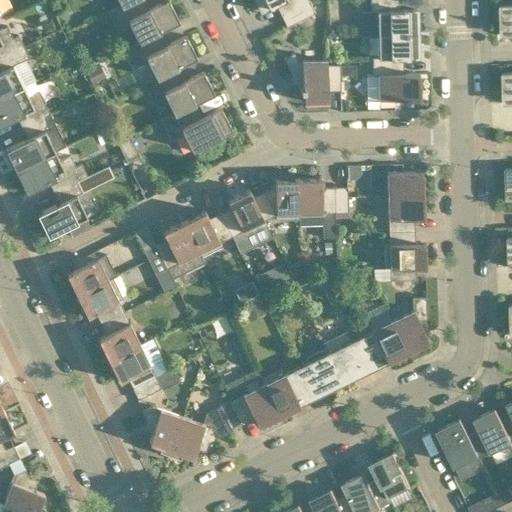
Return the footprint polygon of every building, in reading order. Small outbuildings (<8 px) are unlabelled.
[(129,0),(121,4),(108,11),(117,30),(131,24),(133,28),(138,40),(139,40),(160,30),(179,20),(169,0),(164,0),(149,8),(146,1),(144,0),(129,0)] [(255,0),(260,10),(276,3),(279,1),(284,11),(280,13),(281,13),(308,0),(255,0)] [(309,0),(308,0),(281,13),(287,25),(315,12),(309,0)] [(376,10),(377,33),(418,32),(417,8),(401,8),(396,5),(396,0),(370,0),(370,11),(376,10)] [(511,34),(511,2),(500,3),(501,34),(511,34)] [(331,24),(325,25),(325,35),(337,34),(337,28),(331,24)] [(0,56),(24,45),(18,34),(13,37),(7,25),(0,27),(0,56)] [(139,40),(125,47),(135,66),(148,60),(152,68),(156,76),(177,66),(197,56),(186,34),(166,44),(164,38),(160,31),(160,30),(139,40)] [(372,56),(373,73),(399,72),(398,60),(403,56),(418,56),(418,32),(377,33),(378,56),(372,56)] [(0,96),(23,85),(13,64),(29,56),(24,45),(0,56),(0,96)] [(327,90),(326,64),(326,59),(298,60),(294,52),(283,57),(298,87),(300,87),(300,91),(303,91),(303,100),(328,99),(327,90)] [(339,63),(326,64),(327,90),(340,89),(339,63)] [(156,76),(143,83),(152,102),(166,96),(169,102),(174,112),(195,102),(214,92),(203,70),(184,80),(181,74),(177,67),(177,66),(156,76)] [(96,67),(86,71),(89,77),(92,82),(102,78),(96,67)] [(511,102),(511,70),(502,71),(503,102),(511,102)] [(399,72),(373,73),(366,73),(367,98),(405,97),(405,99),(410,99),(410,97),(420,96),(419,72),(399,72)] [(0,123),(17,115),(22,126),(50,112),(38,89),(28,95),(23,85),(0,96),(0,123)] [(174,112),(161,119),(170,138),(183,131),(192,149),(232,129),(221,106),(201,116),(195,102),(174,112)] [(5,147),(16,169),(55,150),(66,145),(50,112),(22,126),(27,137),(5,147)] [(117,128),(112,130),(116,139),(125,135),(122,129),(117,128)] [(129,134),(117,140),(127,162),(139,156),(129,134)] [(48,180),(54,191),(76,180),(87,174),(81,162),(76,165),(70,154),(59,159),(55,150),(16,169),(26,191),(48,180)] [(387,171),(387,194),(423,193),(422,170),(387,171)] [(321,177),(298,178),(299,218),(299,224),(322,223),(323,236),(336,236),(335,212),(334,186),(321,186),(321,177)] [(274,185),(252,195),(264,219),(275,214),(276,219),(299,218),(298,178),(274,178),(274,185)] [(76,180),(54,191),(59,201),(37,212),(48,234),(67,225),(85,216),(87,215),(76,193),(82,191),(76,180)] [(347,185),(334,186),(335,212),(348,211),(347,185)] [(231,206),(220,212),(231,235),(243,230),(245,234),(266,223),(264,219),(252,195),(249,187),(227,198),(231,206)] [(387,194),(389,230),(415,229),(414,217),(423,217),(423,193),(387,194)] [(204,209),(183,219),(201,255),(222,245),(220,241),(231,235),(220,212),(208,217),(204,209)] [(85,216),(67,225),(72,236),(90,227),(85,216)] [(155,244),(166,267),(172,278),(204,262),(201,255),(183,219),(162,230),(166,238),(155,244)] [(385,267),(390,267),(416,266),(425,266),(424,242),(415,242),(415,229),(389,230),(389,243),(384,243),(385,267)] [(155,273),(166,267),(155,244),(143,249),(155,273)] [(93,252),(73,261),(76,267),(96,258),(93,252)] [(76,267),(66,272),(77,293),(112,276),(116,274),(105,253),(96,258),(76,267)] [(416,266),(390,267),(390,279),(416,278),(416,266)] [(367,269),(353,271),(355,284),(368,282),(367,269)] [(265,270),(253,275),(260,290),(272,285),(265,270)] [(306,272),(295,277),(298,286),(309,281),(306,272)] [(95,310),(101,322),(124,310),(118,299),(123,297),(112,276),(77,293),(87,314),(95,310)] [(292,279),(280,285),(286,297),(298,290),(292,279)] [(412,308),(392,318),(407,350),(428,339),(423,329),(427,327),(426,296),(412,296),(412,308)] [(259,298),(242,306),(248,317),(265,309),(259,298)] [(98,337),(108,358),(140,343),(124,310),(101,322),(106,333),(98,337)] [(371,329),(360,335),(376,367),(376,366),(388,360),(397,355),(398,357),(399,357),(398,354),(407,350),(392,318),(390,314),(369,324),(371,329)] [(355,325),(323,341),(343,382),(353,377),(354,380),(355,379),(354,377),(375,367),(376,367),(360,335),(355,325)] [(307,361),(295,366),(311,399),(312,398),(311,398),(343,382),(323,341),(322,341),(325,346),(305,356),(307,361)] [(127,375),(132,386),(156,375),(140,343),(108,358),(118,379),(127,375)] [(261,378),(263,382),(278,414),(288,409),(289,411),(290,411),(289,408),(310,398),(311,399),(295,366),(284,372),(282,367),(261,378)] [(256,368),(223,383),(231,398),(242,421),(253,416),(257,424),(278,414),(263,382),(261,378),(256,368)] [(156,375),(132,386),(138,398),(161,386),(156,375)] [(242,421),(231,398),(219,404),(220,405),(230,427),(242,421)] [(511,413),(501,418),(500,418),(511,442),(511,441),(511,399),(506,402),(511,413)] [(159,449),(169,453),(182,415),(152,405),(141,410),(152,431),(149,441),(160,444),(159,449)] [(182,415),(169,453),(180,456),(181,452),(193,456),(196,446),(231,429),(230,427),(220,405),(206,412),(203,422),(182,415)] [(479,429),(468,434),(479,458),(480,457),(511,442),(500,418),(501,418),(496,407),(473,418),(479,429)] [(0,450),(0,451),(0,450),(0,436),(14,430),(4,409),(0,410),(0,450)] [(468,434),(459,415),(458,415),(459,418),(438,428),(462,477),(484,466),(480,457),(479,458),(468,434)] [(0,451),(0,450),(0,466),(14,459),(8,447),(0,451)] [(370,458),(380,477),(389,495),(390,495),(410,485),(394,450),(373,461),(371,458),(370,458)] [(13,472),(3,502),(31,511),(41,511),(44,505),(40,503),(44,491),(35,488),(24,467),(13,472)] [(390,495),(389,495),(380,477),(369,482),(364,471),(342,482),(347,493),(356,511),(368,511),(392,500),(390,495)] [(356,511),(347,493),(337,498),(332,487),(310,498),(315,509),(316,511),(356,511)] [(486,498),(492,509),(511,499),(511,492),(509,487),(486,498)] [(0,511),(31,511),(3,502),(0,510),(0,511)] [(280,511),(316,511),(315,509),(308,511),(303,511),(299,503),(280,511)]
